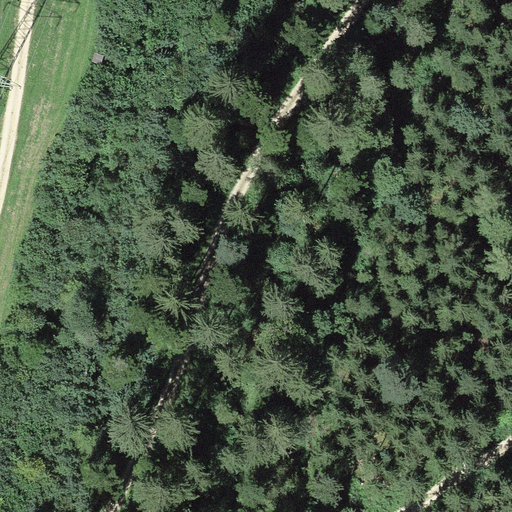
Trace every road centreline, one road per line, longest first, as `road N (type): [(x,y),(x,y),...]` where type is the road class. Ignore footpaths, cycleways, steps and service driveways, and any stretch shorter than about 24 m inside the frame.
road 1 (track): [(363,0),(239,185),(170,388),(109,511)]
road 2 (track): [(289,511),(335,282),(438,0)]
road 3 (track): [(29,0),(0,176)]
road 4 (track): [(511,438),(402,511)]
